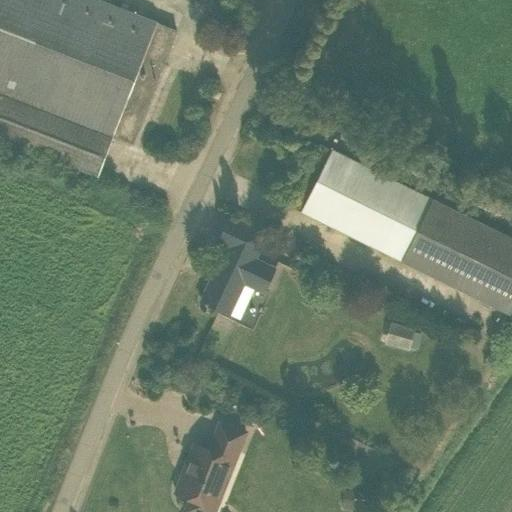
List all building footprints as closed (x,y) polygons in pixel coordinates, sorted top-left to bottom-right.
[(133,144),(177,31),(157,22),(100,0),(0,0),(0,93),(113,138),(113,136),(133,144)] [(511,310),(511,237),(320,144),(290,206),(510,314),(511,310)] [(209,284),(201,302),(224,313),(233,295),(237,297),(244,282),(264,292),(275,269),(244,254),(254,231),(226,218),(213,246),(229,253),(214,286),(209,284)] [(409,351),(410,347),(415,329),(390,322),(384,344),(409,351)] [(246,432),(220,422),(209,450),(198,445),(186,475),(183,474),(175,493),(190,498),(184,511),(215,511),(216,508),(211,507),(225,473),(229,475),(246,432)] [(370,509),(370,489),(342,488),(342,508),(370,509)]
